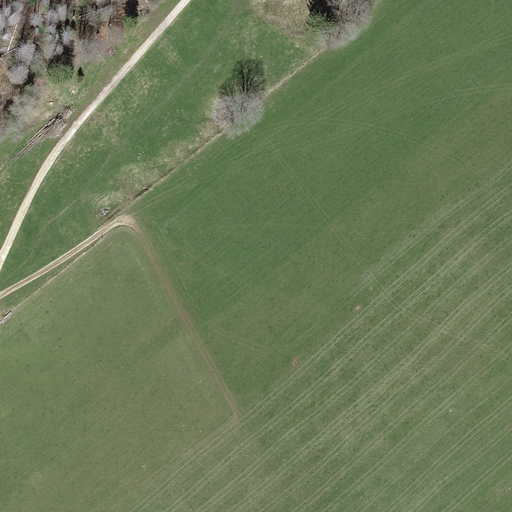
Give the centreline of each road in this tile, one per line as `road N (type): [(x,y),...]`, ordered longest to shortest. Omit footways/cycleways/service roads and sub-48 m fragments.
road 1 (track): [(0,298),(117,221),(131,223),(243,425)]
road 2 (track): [(0,262),(51,158),(185,0)]
